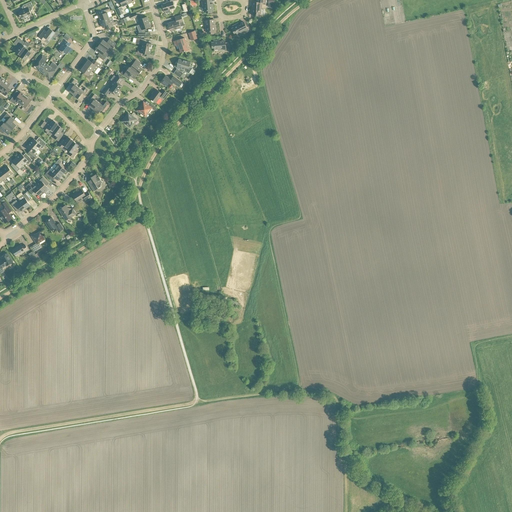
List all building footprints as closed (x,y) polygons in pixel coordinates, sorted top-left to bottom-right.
[(170,10),(175,8),(173,2),(177,0),(169,0),(170,1),(168,2),(162,4),(164,11),(165,11),(166,13),(170,12),(170,10)] [(201,0),(203,11),(206,11),(206,13),(212,13),(212,11),(213,10),(213,4),(211,4),(211,0),(201,0)] [(26,8),(23,10),(18,12),(20,16),(19,16),(20,18),(23,19),(31,15),(30,12),(31,12),(32,9),(33,6),(32,5),(31,2),(24,5),(26,8)] [(257,2),(253,2),(253,7),(251,7),(251,14),(252,14),(252,16),(258,16),(258,14),(261,15),(262,3),(257,2)] [(100,21),(109,18),(112,17),(110,12),(110,11),(109,8),(103,10),(104,13),(98,15),(100,21)] [(138,16),(136,13),(123,19),(125,22),(138,16)] [(179,23),(183,22),(181,16),(175,18),(176,21),(168,24),(170,31),(180,28),(179,23)] [(114,22),(112,17),(109,18),(100,21),(99,21),(101,26),(108,24),(104,26),(105,29),(113,27),(113,26),(117,24),(116,21),(114,22)] [(140,25),(149,22),(147,17),(138,19),(140,25)] [(215,25),(214,25),(214,19),(205,20),(206,32),(209,32),(209,34),(214,33),(214,31),(216,31),(215,25)] [(149,22),(140,25),(137,26),(139,32),(138,32),(138,36),(145,36),(145,32),(144,32),(143,29),(150,27),(149,22)] [(237,36),(248,30),(244,22),(239,24),(238,23),(232,26),(233,27),(231,28),(234,33),(235,32),(237,36)] [(58,35),(58,33),(56,31),(55,32),(50,29),(47,32),(44,30),(39,37),(45,41),(46,39),(49,41),(52,37),(55,39),(58,35)] [(188,33),(191,41),(197,39),(196,35),(198,34),(196,30),(188,33)] [(20,56),(26,49),(30,44),(26,41),(25,43),(21,39),(20,40),(18,38),(14,43),(18,48),(16,52),(21,56),(20,56)] [(142,47),(150,49),(151,44),(144,42),(145,39),(137,38),(135,43),(142,45),(142,47)] [(180,52),(188,50),(184,38),(177,40),(173,41),(175,46),(178,45),(180,52)] [(99,45),(109,52),(116,44),(109,39),(107,43),(103,40),(99,45)] [(64,40),(61,44),(60,45),(62,46),(59,49),(60,49),(59,51),(62,54),(63,52),(67,54),(69,52),(70,52),(72,49),(69,46),(70,44),(64,40)] [(228,42),(225,43),(225,41),(220,41),(220,40),(213,41),(213,42),(211,42),(212,48),(214,47),(214,51),(226,50),(226,49),(229,48),(230,47),(230,44),(229,44),(228,42)] [(103,60),(109,52),(99,45),(96,50),(101,54),(98,57),(103,60)] [(149,55),(150,49),(142,47),(141,50),(138,50),(138,52),(136,52),(135,55),(141,56),(142,53),(149,55)] [(26,49),(20,56),(25,60),(29,55),(32,57),(36,52),(31,48),(29,51),(26,49)] [(41,72),(47,64),(45,63),(48,59),(42,55),(33,67),(38,71),(39,71),(41,72)] [(130,67),(138,73),(138,74),(139,74),(142,69),(139,66),(141,63),(134,58),(130,62),(133,64),(130,67)] [(192,67),(189,66),(190,62),(179,59),(178,61),(178,60),(175,64),(176,65),(175,66),(176,67),(176,68),(177,69),(174,73),(180,78),(183,73),(182,72),(184,70),(188,74),(191,70),(192,69),(192,67)] [(84,65),(92,71),(94,73),(98,68),(100,69),(102,66),(95,60),(93,63),(88,60),(84,65)] [(49,66),(47,64),(41,72),(44,74),(43,75),(49,79),(54,73),(53,72),(58,66),(52,62),(49,66)] [(89,74),(92,71),(84,65),(81,70),(85,74),(83,77),(89,81),(92,76),(89,74)] [(138,73),(130,67),(127,70),(124,68),(121,73),(129,79),(131,76),(134,78),(138,73)] [(113,86),(119,90),(122,86),(119,84),(123,78),(118,74),(116,77),(114,76),(111,80),(113,82),(111,85),(113,86)] [(179,87),(182,83),(173,76),(171,79),(166,76),(161,82),(169,88),(173,83),(179,87)] [(73,95),(79,88),(74,84),(77,81),(74,79),(70,85),(73,86),(69,91),(73,95)] [(6,81),(0,88),(0,89),(2,91),(1,93),(5,96),(9,90),(7,88),(10,84),(6,81)] [(119,90),(113,86),(111,89),(107,86),(102,93),(107,97),(111,92),(117,96),(121,92),(119,90)] [(79,88),(73,95),(73,96),(78,99),(82,93),(84,95),(88,90),(86,88),(83,91),(79,88)] [(164,99),(168,93),(163,89),(160,92),(156,89),(153,93),(150,98),(156,103),(161,96),(164,99)] [(16,102),(20,104),(26,96),(21,92),(17,97),(14,95),(10,101),(15,104),(16,102)] [(93,110),(99,103),(94,99),(97,96),(94,94),(90,100),(93,101),(89,106),(93,110)] [(28,114),(30,111),(28,110),(30,107),(27,105),(31,100),(26,96),(20,104),(23,107),(21,109),(28,114)] [(99,103),(93,110),(98,114),(101,110),(104,113),(110,104),(106,101),(103,106),(99,103)] [(142,117),(144,115),(145,116),(151,108),(154,111),(157,107),(151,103),(149,106),(143,102),(137,110),(142,113),(140,115),(142,117)] [(139,121),(141,118),(133,112),(131,115),(128,113),(122,121),(130,127),(136,119),(139,121)] [(5,123),(12,130),(16,125),(13,122),(15,120),(7,113),(3,117),(6,120),(3,122),(4,122),(5,123)] [(53,132),(58,125),(58,124),(53,120),(51,123),(48,121),(46,123),(44,121),(40,127),(47,132),(47,133),(47,134),(50,136),(52,132),(53,132)] [(5,123),(4,122),(2,125),(0,123),(0,131),(3,134),(5,131),(8,134),(12,130),(5,123)] [(63,129),(58,125),(53,132),(52,132),(55,135),(54,138),(58,141),(63,134),(61,132),(63,129)] [(66,151),(67,149),(68,148),(73,141),(68,137),(66,140),(63,138),(58,145),(59,145),(58,147),(65,152),(66,151)] [(34,139),(30,143),(38,150),(40,147),(42,149),(46,144),(39,138),(36,141),(34,139)] [(73,141),(68,148),(67,149),(70,152),(68,154),(73,158),(78,150),(76,149),(78,145),(73,141)] [(38,150),(30,143),(26,147),(30,150),(28,153),(35,159),(37,156),(36,155),(40,151),(38,150)] [(17,157),(24,164),(26,162),(28,164),(32,160),(29,157),(26,159),(21,153),(17,157)] [(21,167),(24,164),(17,157),(13,161),(17,166),(14,169),(20,176),(24,173),(22,170),(23,169),(21,167)] [(54,169),(62,176),(66,171),(59,164),(62,161),(59,159),(54,164),(57,166),(54,169)] [(7,166),(2,170),(8,177),(13,173),(7,166)] [(57,180),(62,176),(54,169),(51,172),(49,170),(45,175),(48,177),(50,174),(57,180)] [(101,183),(102,182),(97,174),(91,177),(92,179),(88,182),(93,191),(98,189),(98,188),(100,187),(101,183)] [(38,186),(43,191),(44,193),(49,189),(42,182),(45,179),(43,177),(38,181),(39,182),(36,184),(38,186)] [(34,196),(37,193),(38,195),(43,191),(38,186),(36,184),(34,186),(30,182),(25,187),(34,196)] [(84,194),(82,190),(79,192),(78,191),(72,195),(78,204),(84,199),(86,202),(92,198),(88,192),(84,194)] [(20,201),(26,209),(30,205),(28,202),(30,200),(29,198),(25,193),(23,195),(21,193),(17,196),(19,198),(21,201),(20,201)] [(22,212),(26,209),(20,201),(18,203),(16,200),(11,204),(15,209),(18,207),(22,212)] [(11,211),(11,210),(5,202),(1,205),(4,209),(0,211),(0,215),(5,223),(12,219),(8,213),(11,211)] [(76,214),(73,209),(69,211),(66,205),(62,208),(60,207),(60,209),(59,210),(62,215),(62,217),(63,217),(65,221),(69,219),(76,214)] [(58,232),(63,229),(60,223),(57,225),(52,217),(48,220),(49,220),(45,222),(48,227),(51,231),(56,227),(58,232)] [(39,243),(45,239),(40,231),(36,234),(35,234),(31,236),(34,240),(36,243),(33,245),(36,251),(42,247),(39,243)] [(25,252),(28,250),(25,245),(22,247),(21,244),(12,250),(16,256),(24,251),(25,252)] [(34,262),(38,260),(33,251),(29,254),(34,262)] [(5,271),(3,267),(6,265),(7,266),(13,262),(7,253),(1,257),(3,260),(0,261),(0,271),(1,274),(4,272),(5,271)]
